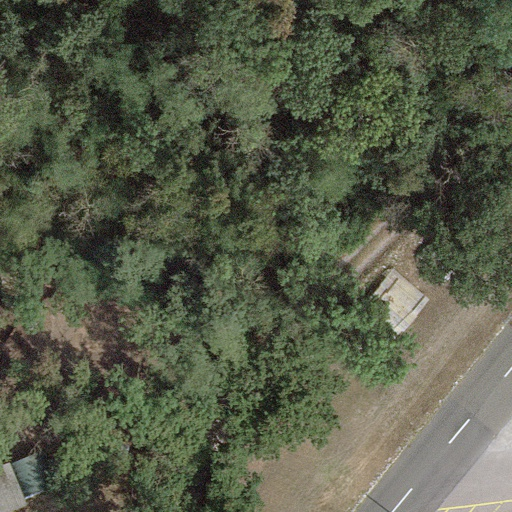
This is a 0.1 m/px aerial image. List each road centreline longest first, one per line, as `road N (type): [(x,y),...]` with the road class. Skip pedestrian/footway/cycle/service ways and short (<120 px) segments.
road 1 (track): [(182,511),(189,453),(273,350),(511,102)]
road 2 (tertiary): [(511,363),(389,511)]
